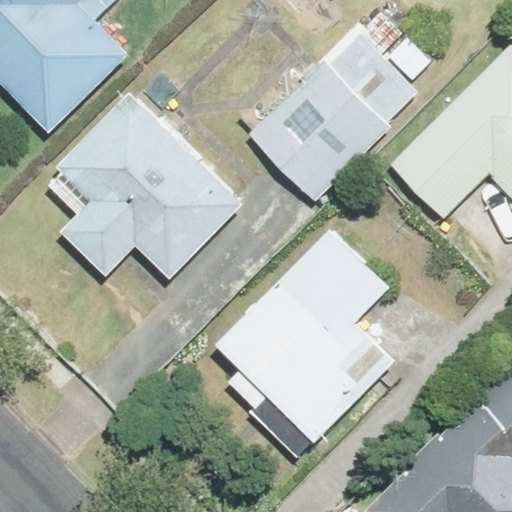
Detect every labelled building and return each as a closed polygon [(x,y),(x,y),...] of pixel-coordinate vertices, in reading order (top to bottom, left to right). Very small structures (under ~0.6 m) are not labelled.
[(0,0),(0,62),(66,136),(152,58),(116,18),(136,0),(0,0)] [(325,197),(406,124),(402,119),(434,90),(423,78),(441,61),(396,12),(265,130),(325,197)] [(511,45),(402,155),(459,212),(497,174),(511,189),(511,45)] [(74,227),(124,274),(150,247),(182,276),(257,195),(149,95),(74,176),(99,199),(74,227)] [(405,288),(348,229),(230,343),(329,445),(431,345),(390,303),(405,288)] [(511,511),(511,375),(378,507),(382,511),(511,511)]
